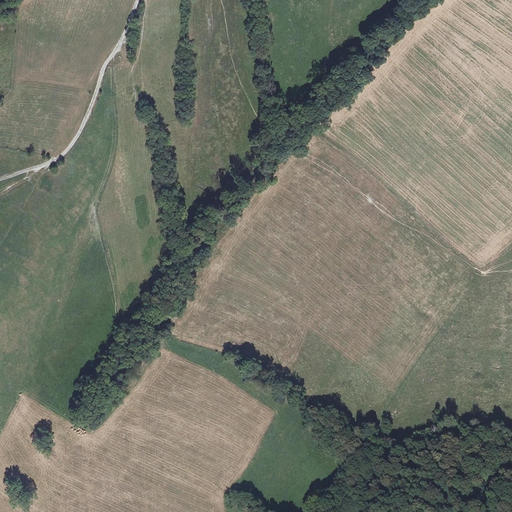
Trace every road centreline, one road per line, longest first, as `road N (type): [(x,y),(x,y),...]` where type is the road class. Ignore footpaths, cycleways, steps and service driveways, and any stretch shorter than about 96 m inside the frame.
road 1 (track): [(0,178),(54,160),(75,139),(138,0)]
road 2 (track): [(113,53),(114,142),(93,217)]
